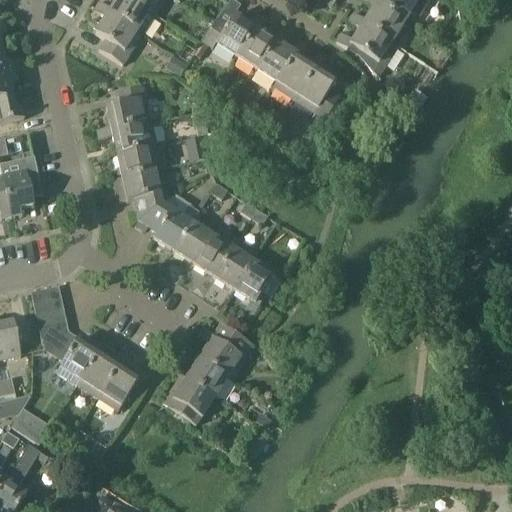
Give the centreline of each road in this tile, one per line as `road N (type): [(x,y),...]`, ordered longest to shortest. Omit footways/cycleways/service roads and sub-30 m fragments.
road 1 (residential): [(80,249),(82,216),(40,37),(46,0)]
road 2 (residential): [(80,249),(186,330)]
